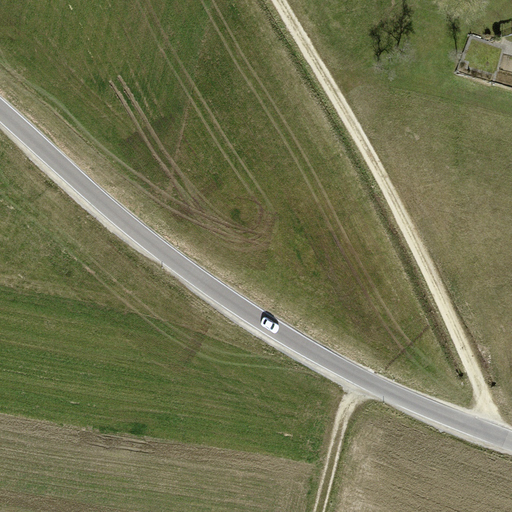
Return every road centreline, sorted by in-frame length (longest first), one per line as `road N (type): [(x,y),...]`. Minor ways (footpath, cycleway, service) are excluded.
road 1 (unclassified): [(0,108),(125,226),(211,287),(361,378),(511,440)]
road 2 (track): [(482,430),(488,407),(417,247),(279,0)]
road 3 (track): [(361,378),(344,411),(321,511)]
